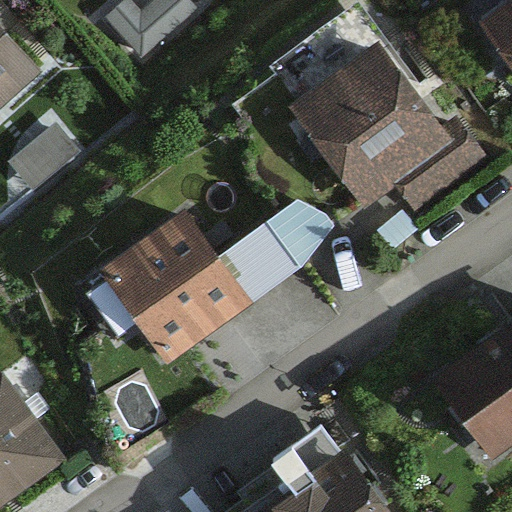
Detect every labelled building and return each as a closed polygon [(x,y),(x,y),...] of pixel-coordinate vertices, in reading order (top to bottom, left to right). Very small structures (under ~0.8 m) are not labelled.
[(511,2),(478,27),(511,75),(511,2)] [(146,71),(191,31),(169,7),(124,46),(146,71)] [(0,110),(42,74),(0,25),(0,110)] [(444,128),(383,47),(291,115),(361,208),(392,184),(416,216),(489,161),(457,118),(444,128)] [(83,149),(57,122),(14,164),(39,190),(83,149)] [(277,287),(244,242),(219,260),(184,212),(93,278),(164,375),(254,309),(252,306),(277,287)] [(511,443),(511,319),(428,378),(487,461),(511,443)] [(0,509),(66,460),(3,376),(0,377),(0,509)] [(390,511),(340,445),(251,511),(390,511)]
